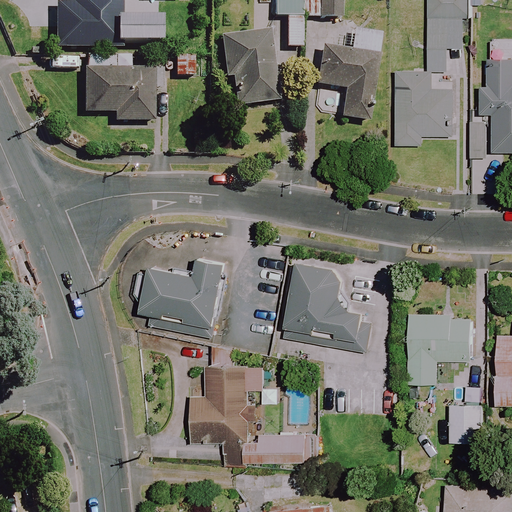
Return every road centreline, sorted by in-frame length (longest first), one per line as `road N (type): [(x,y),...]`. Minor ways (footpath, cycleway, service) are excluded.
road 1 (residential): [(34,222),(94,200),(167,192),(420,231),(511,231)]
road 2 (tertiary): [(85,370),(34,222)]
road 3 (tertiary): [(104,511),(85,370)]
